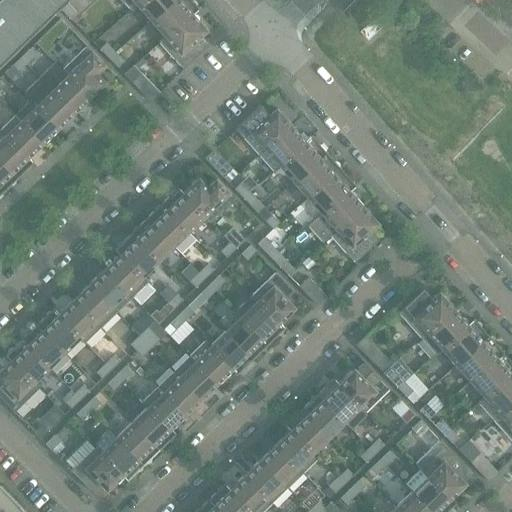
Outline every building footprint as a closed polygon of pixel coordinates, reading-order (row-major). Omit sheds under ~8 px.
[(0,0),(0,63),(65,0),(0,0)] [(136,5),(141,0),(121,0),(131,11),(137,6),(136,5)] [(151,22),(176,0),(141,0),(136,5),(137,6),(151,22)] [(165,37),(192,14),(193,15),(199,9),(190,0),(176,0),(151,22),(164,36),(165,37)] [(352,21),(369,5),(363,0),(356,0),(343,13),(352,21)] [(76,13),(67,4),(61,10),(70,19),(76,13)] [(208,46),(200,37),(207,31),(193,15),(192,14),(165,37),(164,36),(158,42),(183,70),(208,46)] [(383,27),(375,18),(361,31),(370,40),(383,27)] [(57,34),(67,25),(60,19),(51,28),(57,34)] [(115,52),(106,43),(100,50),(109,59),(115,52)] [(97,73),(105,65),(87,46),(61,71),(89,99),(106,82),(97,73)] [(26,65),(35,56),(29,49),(20,59),(26,65)] [(124,62),(115,52),(109,59),(118,68),(124,62)] [(17,74),(26,65),(20,59),(11,67),(17,74)] [(160,93),(141,74),(133,66),(124,75),(132,82),(150,101),(160,93)] [(89,99),(61,71),(46,86),(73,114),(89,99)] [(73,114),(46,86),(31,101),(58,129),(73,114)] [(58,129),(31,101),(15,115),(43,144),(58,129)] [(257,153),(290,124),(276,109),(269,115),(260,105),(236,129),(257,153)] [(43,144),(15,115),(0,130),(0,132),(4,137),(5,136),(27,158),(28,157),(43,144)] [(279,166),(306,142),(305,141),(290,124),(257,153),(274,172),(280,167),(279,166)] [(293,182),(326,152),(311,135),(305,141),(306,142),(279,166),(280,167),(293,182)] [(27,158),(5,136),(4,137),(0,140),(0,161),(16,179),(33,163),(28,157),(27,158)] [(232,169),(214,150),(204,159),(223,177),(232,169)] [(308,199),(341,169),(326,152),(293,182),(308,199)] [(16,179),(0,161),(0,193),(1,194),(16,179)] [(322,215),(349,191),(350,192),(356,186),(341,169),(308,199),(322,215)] [(208,223),(234,198),(216,179),(207,187),(199,178),(183,193),(182,194),(204,217),(203,218),(208,223)] [(244,199),(250,193),(240,183),(234,189),(244,199)] [(204,217),(182,194),(183,193),(178,187),(162,204),(189,232),(203,218),(204,217)] [(365,209),(350,192),(349,191),(322,215),(323,215),(309,228),(324,245),(332,238),(365,209)] [(265,208),(250,193),(244,199),(259,215),(265,208)] [(189,232),(162,204),(146,219),(173,247),(189,232)] [(379,239),(371,230),(378,224),(365,209),(332,238),(354,263),(379,239)] [(279,223),(270,214),(264,220),(273,229),(279,223)] [(173,247),(146,219),(130,234),(158,262),(173,247)] [(158,262),(130,234),(114,250),(119,255),(120,254),(142,277),(143,276),(158,262)] [(245,240),(238,234),(229,242),(236,249),(245,240)] [(226,258),(236,249),(229,242),(220,251),(226,258)] [(274,261),(280,255),(269,244),(263,250),(274,261)] [(247,260),(256,251),(250,245),(240,254),(247,260)] [(142,277),(120,254),(119,255),(104,269),(132,298),(148,281),(143,276),(142,277)] [(287,262),(280,255),(274,261),(281,268),(287,262)] [(214,270),(207,264),(198,273),(205,279),(214,270)] [(132,298),(104,269),(89,284),(116,312),(132,298)] [(286,299),(294,291),(276,272),(250,297),(255,302),(256,301),(279,324),(280,323),(295,308),(286,299)] [(196,288),(205,279),(198,273),(189,281),(196,288)] [(216,290),(225,281),(219,275),(209,284),(216,290)] [(326,297),(308,278),(299,287),(317,305),(326,297)] [(116,312),(89,284),(73,299),(101,328),(116,312)] [(207,299),(216,290),(209,284),(201,293),(207,299)] [(421,338),(454,309),(439,292),(431,299),(423,289),(398,312),(421,338)] [(174,309),(183,300),(176,294),(167,303),(174,309)] [(73,299),(59,313),(58,315),(80,337),(79,339),(84,344),(101,328),(73,299)] [(279,324),(256,301),(255,302),(241,316),(268,344),(285,328),(280,323),(279,324)] [(164,318),(174,309),(167,303),(158,312),(164,318)] [(185,321),(194,312),(188,305),(178,314),(185,321)] [(80,337),(58,315),(59,313),(54,308),(37,325),(65,353),(79,339),(80,337)] [(441,349),(468,325),(467,324),(454,309),(421,338),(436,356),(442,350),(441,349)] [(176,329),(185,321),(178,314),(170,323),(176,329)] [(268,344),(241,316),(225,331),(252,359),(268,344)] [(456,365),(489,336),(473,319),(467,324),(468,325),(441,349),(442,350),(456,365)] [(65,353),(37,325),(22,340),(49,368),(65,353)] [(145,342),(154,333),(148,327),(139,336),(145,342)] [(225,331),(211,345),(210,346),(232,369),(231,370),(236,376),(252,359),(225,331)] [(151,348),(160,339),(154,333),(145,342),(151,348)] [(136,351),(145,342),(139,336),(130,344),(136,351)] [(384,355),(365,336),(356,345),(374,364),(384,355)] [(470,382),(503,353),(489,336),(456,365),(470,382)] [(49,368),(22,340),(5,356),(10,361),(11,360),(34,383),(35,382),(49,368)] [(232,369),(210,346),(211,345),(206,340),(189,356),(216,384),(231,370),(232,369)] [(142,357),(151,348),(145,342),(136,351),(142,357)] [(484,398),(511,374),(511,362),(503,353),(470,382),(483,397),(484,398)] [(120,361),(114,355),(105,363),(111,370),(120,361)] [(216,384),(189,356),(173,371),(201,399),(216,384)] [(40,387),(35,382),(34,383),(11,360),(10,361),(0,370),(0,381),(4,385),(0,388),(0,397),(14,412),(40,387)] [(102,379),(111,370),(105,363),(96,372),(102,379)] [(123,381),(131,372),(125,366),(116,375),(123,381)] [(364,414),(390,388),(371,370),(363,378),(354,368),(339,383),(338,384),(360,407),(359,408),(364,414)] [(201,399),(173,371),(158,386),(185,415),(201,399)] [(406,384),(395,373),(389,379),(400,390),(406,384)] [(511,405),(511,374),(484,398),(483,397),(477,402),(494,421),(511,405)] [(113,390),(123,381),(116,375),(107,384),(113,390)] [(360,407),(338,384),(339,383),(334,378),(317,394),(344,422),(353,431),(367,417),(364,414),(359,408),(360,407)] [(413,391),(406,384),(400,390),(407,397),(413,391)] [(80,400),(89,391),(83,385),(74,393),(80,400)] [(185,415),(158,386),(141,403),(146,408),(147,407),(170,430),(171,429),(185,415)] [(71,409),(80,400),(74,393),(65,402),(71,409)] [(344,422),(317,394),(301,409),(329,438),(344,422)] [(91,411),(100,403),(94,396),(85,405),(91,411)] [(435,413),(426,404),(419,410),(428,419),(435,413)] [(82,420),(91,411),(85,405),(76,414),(82,420)] [(511,405),(494,421),(511,441),(511,405)] [(170,430),(147,407),(146,408),(132,422),(159,450),(176,434),(171,429),(170,430)] [(406,424),(415,415),(409,408),(400,417),(406,424)] [(329,438),(301,409),(285,426),(290,431),(291,430),(313,453),(314,452),(329,438)] [(451,430),(441,419),(434,426),(445,436),(451,430)] [(417,435),(426,426),(420,420),(411,429),(417,435)] [(159,450),(132,422),(116,437),(144,465),(159,450)] [(40,439),(49,430),(43,424),(34,433),(40,439)] [(313,453),(291,430),(290,431),(275,445),(303,473),(319,457),(314,452),(313,453)] [(458,437),(451,430),(445,436),(452,444),(458,437)] [(63,448),(59,443),(60,441),(54,435),(45,444),(56,455),(63,448)] [(116,437),(102,451),(101,452),(123,475),(122,476),(127,481),(144,465),(116,437)] [(384,445),(378,439),(369,448),(375,454),(384,445)] [(303,473),(275,445),(260,460),(287,488),(303,473)] [(123,475),(101,452),(102,451),(97,446),(71,471),(90,490),(98,482),(107,491),(122,476),(123,475)] [(457,474),(465,466),(447,447),(421,472),(426,477),(427,476),(450,499),(451,498),(466,483),(457,474)] [(366,463),(375,454),(369,448),(360,456),(366,463)] [(386,465),(395,457),(389,450),(380,459),(386,465)] [(497,472),(479,453),(470,462),(488,481),(497,472)] [(377,474),(386,465),(380,459),(371,468),(377,474)] [(287,488),(260,460),(244,475),(272,503),(287,488)] [(344,484),(353,475),(347,469),(338,478),(344,484)] [(244,475),(230,489),(229,490),(249,511),(262,511),(272,503),(244,475)] [(427,476),(426,477),(412,491),(431,511),(446,511),(456,503),(451,498),(450,499),(427,476)] [(335,493),(344,484),(338,478),(329,486),(335,493)] [(355,496),(364,487),(358,481),(349,489),(355,496)] [(249,511),(229,490),(230,489),(225,484),(208,500),(219,511),(249,511)] [(26,511),(0,485),(0,511),(26,511)] [(346,504),(355,496),(349,489),(340,498),(346,504)] [(431,511),(412,491),(396,506),(401,511),(431,511)] [(219,511),(208,500),(195,511),(219,511)] [(310,511),(320,511),(324,508),(318,502),(309,511),(310,511)]
